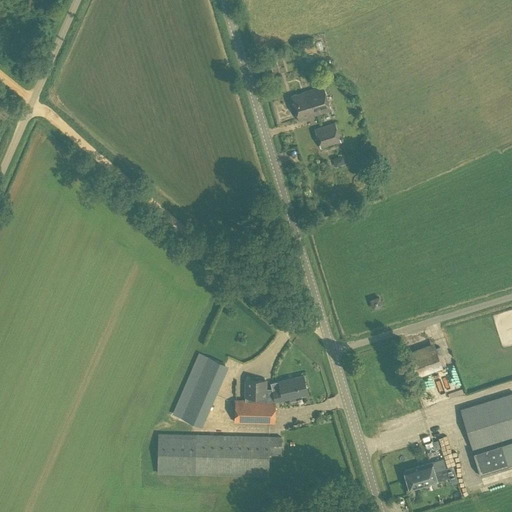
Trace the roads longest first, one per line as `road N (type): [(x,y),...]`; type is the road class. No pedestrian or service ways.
road 1 (track): [(320,319),(282,320),(0,75)]
road 2 (tertiary): [(331,354),(224,0)]
road 3 (unclassified): [(331,354),(511,298)]
road 4 (unclassified): [(0,172),(76,0)]
road 5 (tertiary): [(380,511),(331,354)]
